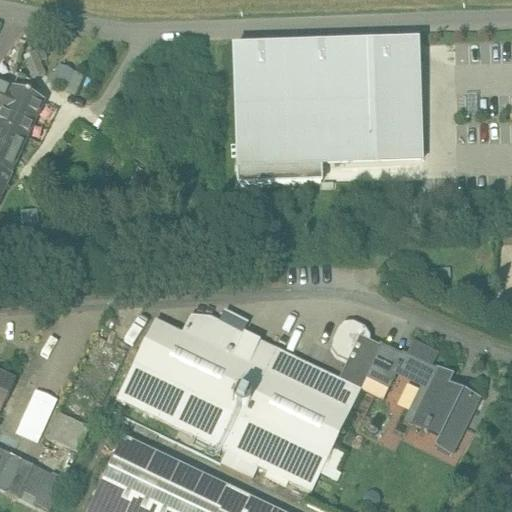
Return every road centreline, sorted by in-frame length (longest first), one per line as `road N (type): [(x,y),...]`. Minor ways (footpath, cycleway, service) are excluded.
road 1 (unclassified): [(511,351),(377,299),(298,283),(0,302)]
road 2 (unclassified): [(91,106),(143,29),(511,19)]
